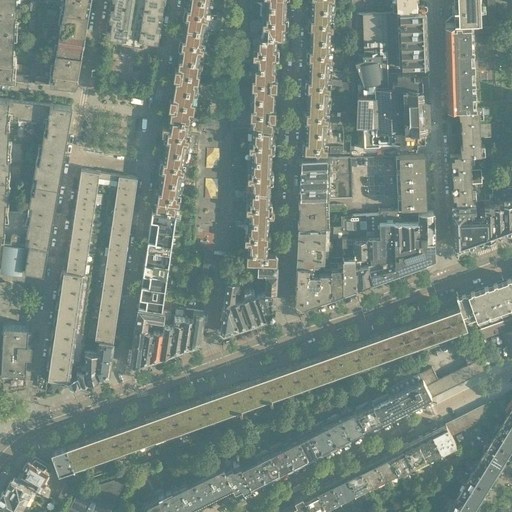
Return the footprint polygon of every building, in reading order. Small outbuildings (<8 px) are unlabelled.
[(0,0),(0,26),(14,27),(15,4),(15,0),(0,0)] [(90,0),(64,0),(63,9),(88,12),(90,0)] [(111,0),(106,34),(122,37),(121,44),(128,45),(128,41),(134,41),(133,45),(142,47),(143,40),(157,42),(163,0),(111,0)] [(208,0),(187,0),(186,6),(184,6),(182,17),(185,17),(183,27),(203,30),(205,21),(207,21),(209,10),(207,9),(208,0)] [(392,0),(393,9),(399,8),(399,11),(424,10),(425,10),(426,9),(426,8),(427,8),(427,7),(427,3),(423,3),(423,4),(418,4),(418,0),(392,0)] [(453,14),(452,14),(444,21),(444,23),(472,21),(477,21),(476,0),(452,0),(453,4),(455,4),(456,9),(453,9),(453,14)] [(494,0),(486,0),(488,21),(495,20),(494,0)] [(285,7),(265,6),(265,15),(262,15),(261,26),(264,27),(264,36),(263,36),(276,37),(284,38),(285,28),(287,28),(288,16),(285,16),(285,7)] [(331,7),(310,6),(310,17),(307,16),(307,28),(310,28),(309,38),(329,38),(330,29),(332,29),(333,18),(330,18),(331,7)] [(86,23),(88,12),(63,9),(61,19),(86,23)] [(425,20),(424,10),(399,11),(356,12),(356,23),(425,20)] [(84,33),(86,23),(61,19),(59,29),(84,33)] [(425,28),(425,20),(356,23),(355,31),(425,28)] [(473,41),(472,21),(444,23),(445,42),(473,41)] [(12,62),(13,36),(14,27),(0,26),(0,61),(13,63),(13,62),(12,62)] [(203,30),(183,27),(182,37),(179,37),(177,48),(180,48),(178,58),(199,61),(200,51),(203,52),(204,40),(202,40),(203,30)] [(425,37),(425,28),(355,31),(355,40),(425,37)] [(83,43),(84,33),(59,29),(57,39),(83,43)] [(276,37),(263,36),(264,36),(256,36),(255,46),(253,46),(252,57),(255,57),(254,67),(275,68),(275,58),(278,58),(278,47),(276,47),(276,37)] [(426,47),(425,37),(355,40),(354,50),(426,47)] [(329,38),(309,38),(309,48),(306,48),(306,59),(308,59),(308,69),(328,70),(328,60),(331,60),(331,49),(329,49),(329,38)] [(81,54),(83,43),(57,39),(55,50),(81,54)] [(473,56),(473,47),(473,41),(445,42),(446,57),(473,56)] [(426,55),(426,47),(354,50),(354,53),(358,53),(358,58),(426,55)] [(79,64),(81,54),(55,50),(53,61),(79,64)] [(426,64),(426,55),(358,58),(358,59),(354,60),(357,67),(422,64),(426,64)] [(474,73),(473,56),(446,57),(446,74),(474,73)] [(199,61),(178,58),(177,67),(174,67),(172,78),(175,78),(174,88),(194,91),(195,81),(198,82),(200,71),(197,70),(199,61)] [(13,63),(0,61),(0,78),(28,81),(29,75),(15,74),(15,75),(12,74),(13,63)] [(77,75),(79,64),(53,61),(52,71),(53,72),(77,75)] [(423,84),(423,75),(422,64),(357,67),(359,72),(360,83),(363,83),(364,108),(360,108),(361,119),(364,119),(365,133),(363,134),(361,136),(362,147),(364,149),(366,149),(375,149),(377,148),(378,146),(378,144),(394,143),(394,144),(416,143),(416,138),(424,138),(423,122),(427,122),(425,84),(423,84)] [(275,68),(254,67),(254,77),(251,76),(251,88),(253,88),(253,98),(273,98),(274,89),(276,89),(277,78),(274,78),(275,68)] [(328,70),(308,69),(307,78),(305,78),(304,89),(307,90),(306,99),(327,100),(327,90),(330,91),(330,79),(327,79),(328,70)] [(77,75),(53,72),(52,78),(49,78),(49,77),(35,76),(35,82),(75,86),(77,75)] [(475,90),(474,77),(474,73),(446,74),(447,91),(475,90)] [(194,91),(174,88),(172,97),(169,97),(168,108),(170,108),(169,118),(189,121),(190,112),(193,112),(195,101),(192,101),(194,91)] [(475,106),(475,90),(447,91),(447,107),(458,107),(475,106)] [(2,98),(0,97),(0,119),(6,120),(7,110),(12,111),(12,116),(27,118),(29,101),(9,99),(2,98)] [(275,119),(275,108),(273,108),(273,98),(253,98),(252,107),(250,107),(249,118),(252,118),(252,128),(272,129),(272,119),(275,119)] [(327,100),(306,99),(306,109),(303,109),(303,114),(303,120),(305,121),(305,131),(325,132),(326,122),(328,122),(329,110),(326,110),(327,100)] [(49,103),(29,101),(27,118),(43,119),(43,115),(48,115),(47,124),(48,124),(68,128),(71,106),(56,104),(49,103)] [(475,106),(458,107),(459,116),(460,116),(461,130),(462,144),(460,144),(460,153),(470,153),(481,153),(480,136),(491,135),(490,122),(479,123),(478,106),(475,106)] [(189,121),(169,118),(167,128),(165,128),(163,139),(165,139),(162,158),(160,158),(158,169),(161,169),(158,188),(155,188),(153,199),(156,200),(154,210),(174,213),(176,203),(179,203),(180,192),(178,192),(181,172),(183,173),(185,162),(183,161),(186,142),(188,143),(190,131),(187,131),(189,121)] [(6,120),(0,119),(0,149),(7,149),(8,128),(6,128),(6,120)] [(44,131),(40,153),(63,157),(68,128),(48,124),(46,132),(44,131)] [(272,129),(252,128),(251,138),(248,138),(248,148),(250,149),(250,169),(247,169),(247,180),(249,180),(248,200),(246,200),(245,211),(248,211),(247,230),(244,230),(244,241),(246,241),(246,251),(267,252),(267,243),(270,243),(270,231),(267,231),(268,212),(271,212),(271,201),(269,201),(270,181),(272,181),(273,170),(270,170),(271,150),(274,150),(274,139),(272,139),(272,129)] [(325,132),(305,131),(304,140),(302,140),(301,151),(327,152),(327,141),(325,141),(325,132)] [(7,149),(0,149),(0,179),(6,180),(6,171),(9,171),(10,158),(7,158),(7,149)] [(63,157),(40,153),(39,161),(36,161),(34,174),(36,174),(35,183),(57,187),(63,157)] [(425,179),(425,166),(424,153),(398,154),(399,181),(425,179)] [(470,153),(460,153),(449,153),(450,162),(452,162),(452,177),(453,190),(451,190),(452,202),(472,201),(471,182),(481,182),(481,168),(470,168),(470,153)] [(350,156),(326,157),(326,164),(330,163),(330,168),(330,171),(326,172),(326,177),(326,184),(330,183),(330,186),(330,190),(326,190),(326,197),(328,197),(328,196),(352,196),(350,156)] [(326,157),(301,158),(300,169),(330,168),(330,163),(326,164),(326,157)] [(107,182),(109,172),(81,168),(78,190),(97,192),(99,180),(107,182)] [(330,168),(300,169),(300,178),(326,177),(326,172),(330,171),(330,168)] [(133,197),(137,176),(109,172),(107,182),(116,184),(115,195),(133,197)] [(326,177),(300,178),(300,188),(330,186),(330,183),(326,184),(326,177)] [(6,180),(0,179),(0,209),(5,210),(5,201),(8,201),(8,188),(6,188),(6,180)] [(426,206),(425,179),(399,181),(400,207),(418,206),(426,206)] [(112,217),(115,195),(116,184),(107,182),(99,180),(97,192),(94,215),(91,233),(88,254),(85,272),(71,366),(69,378),(78,374),(76,369),(75,366),(75,360),(80,361),(84,334),(95,336),(98,315),(100,296),(103,275),(106,256),(109,236),(112,217)] [(511,227),(511,189),(511,180),(502,180),(502,198),(503,201),(504,230),(511,227)] [(57,187),(35,183),(33,191),(31,191),(28,204),(31,204),(30,213),(52,217),(57,187)] [(330,186),(300,188),(299,198),(325,197),(326,197),(326,190),(330,190),(330,186)] [(94,215),(97,192),(78,190),(74,212),(94,215)] [(130,220),(133,197),(115,195),(112,217),(130,220)] [(325,197),(299,198),(298,225),(328,224),(328,223),(325,223),(325,210),(346,209),(346,207),(345,206),(345,205),(344,204),(343,203),(342,203),(325,204),(325,197)] [(497,204),(493,204),(494,234),(504,230),(503,201),(502,198),(496,198),(497,204)] [(481,201),(472,201),(452,202),(452,210),(465,209),(471,209),(471,210),(478,209),(481,209),(481,201)] [(484,208),(484,209),(485,237),(494,234),(493,204),(493,201),(489,202),(489,208),(484,208)] [(378,212),(365,213),(366,260),(371,279),(435,256),(434,239),(423,240),(418,235),(417,223),(417,210),(418,210),(418,206),(400,207),(400,208),(393,208),(393,207),(391,207),(391,208),(379,208),(379,206),(378,206),(378,212)] [(5,210),(0,209),(0,265),(11,266),(43,272),(52,217),(30,213),(17,210),(7,210),(5,210)] [(174,222),(175,213),(174,213),(154,210),(152,209),(150,219),(174,222)] [(465,209),(452,210),(454,245),(457,247),(466,244),(465,209)] [(471,209),(465,209),(466,244),(475,240),(474,215),(471,215),(471,210),(471,209)] [(484,209),(481,209),(478,209),(478,214),(474,215),(475,240),(485,237),(484,209)] [(433,210),(418,210),(417,210),(417,223),(433,222),(433,210)] [(91,233),(94,215),(74,212),(72,231),(91,233)] [(365,213),(352,214),(353,238),(354,274),(356,284),(371,279),(366,260),(365,213)] [(352,214),(346,214),(341,214),(341,224),(343,224),(343,244),(344,253),(345,288),(356,284),(354,274),(353,238),(352,214)] [(128,238),(130,220),(112,217),(109,236),(128,238)] [(172,234),(174,222),(150,219),(148,230),(172,234)] [(433,222),(417,223),(418,235),(423,240),(434,239),(433,222)] [(341,224),(328,224),(298,225),(297,243),(343,244),(343,224),(341,224)] [(171,243),(172,234),(148,230),(147,239),(171,243)] [(88,254),(91,233),(72,231),(69,251),(88,254)] [(125,259),(128,238),(109,236),(106,256),(125,259)] [(170,252),(171,243),(147,239),(146,248),(170,252)] [(343,244),(297,243),(296,260),(309,260),(321,261),(325,261),(325,253),(330,253),(332,253),(344,253),(343,244)] [(168,264),(170,252),(146,248),(144,260),(168,264)] [(85,272),(88,254),(69,251),(66,269),(85,272)] [(277,262),(277,254),(275,252),(267,252),(246,251),(246,252),(246,261),(250,262),(277,262)] [(344,253),(332,253),(332,258),(332,265),(332,293),(345,288),(344,253)] [(122,278),(125,259),(106,256),(103,275),(122,278)] [(166,275),(168,264),(144,260),(142,272),(166,275)] [(309,260),(296,260),(294,302),(298,305),(308,301),(309,260)] [(321,261),(309,260),(308,301),(321,297),(321,261)] [(325,265),(325,261),(321,261),(321,297),(332,293),(332,265),(325,265)] [(276,272),(277,263),(277,262),(250,262),(250,271),(258,271),(265,271),(276,272)] [(63,385),(65,382),(71,385),(71,387),(81,382),(78,374),(69,378),(71,366),(85,272),(66,269),(63,268),(53,339),(49,363),(47,375),(49,376),(63,385)] [(275,290),(276,272),(265,271),(264,289),(275,290)] [(164,287),(166,275),(142,272),(141,284),(164,287)] [(119,298),(122,278),(103,275),(100,296),(119,298)] [(511,275),(510,277),(509,276),(506,277),(506,278),(503,279),(496,282),(496,281),(492,282),(493,283),(490,284),(491,287),(506,329),(511,326),(511,275)] [(227,279),(223,305),(230,303),(233,301),(234,287),(238,287),(239,280),(227,279)] [(163,299),(164,287),(141,284),(139,296),(163,299)] [(506,329),(491,287),(490,284),(487,285),(487,284),(483,285),(484,286),(474,290),(473,289),(470,290),(470,291),(469,291),(467,292),(468,295),(484,337),(506,329)] [(248,288),(248,289),(248,296),(257,319),(265,316),(257,292),(254,293),(254,288),(248,288)] [(248,296),(248,289),(244,289),(244,297),(239,299),(247,323),(257,319),(248,296)] [(275,290),(264,289),(257,292),(265,316),(272,314),(274,311),(275,297),(275,290)] [(484,337),(468,295),(467,292),(464,293),(464,292),(461,293),(461,294),(458,295),(459,298),(461,303),(458,304),(468,332),(472,341),(484,337)] [(116,318),(119,298),(100,296),(98,315),(116,318)] [(161,309),(163,299),(139,296),(138,305),(160,308),(161,309)] [(247,323),(239,299),(233,301),(230,303),(239,326),(247,323)] [(230,303),(223,305),(220,328),(223,331),(239,326),(230,303)] [(458,304),(428,315),(438,343),(468,332),(458,304)] [(160,308),(138,305),(135,326),(144,327),(146,328),(147,319),(154,319),(163,320),(169,321),(170,310),(161,309),(160,308)] [(179,347),(184,307),(175,306),(175,313),(173,313),(173,316),(172,326),(169,351),(179,347)] [(189,344),(192,318),(193,308),(184,307),(179,347),(189,344)] [(192,318),(189,344),(196,341),(199,338),(203,310),(193,308),(192,318)] [(113,339),(116,318),(98,315),(95,336),(95,337),(99,337),(113,339)] [(428,315),(398,325),(408,353),(438,343),(428,315)] [(30,342),(30,341),(30,342),(26,341),(26,338),(27,323),(3,322),(3,325),(2,339),(0,338),(0,352),(2,375),(24,372),(28,351),(29,351),(29,350),(30,342)] [(172,326),(162,324),(162,326),(162,330),(159,354),(169,351),(172,326)] [(398,325),(368,336),(378,364),(408,353),(398,325)] [(135,326),(129,361),(133,364),(139,361),(143,331),(144,327),(135,326)] [(153,328),(152,332),(149,358),(159,354),(162,330),(153,328)] [(511,329),(502,334),(511,357),(511,356),(511,329)] [(152,332),(143,331),(139,361),(149,358),(152,332)] [(368,336),(337,347),(348,375),(378,364),(368,336)] [(108,370),(113,339),(99,337),(98,338),(99,338),(97,352),(93,378),(106,373),(108,370)] [(476,351),(473,344),(461,349),(465,356),(476,351)] [(337,347),(307,358),(317,385),(348,375),(337,347)] [(93,378),(97,352),(84,350),(84,365),(85,381),(93,378)] [(479,357),(476,351),(465,356),(468,363),(474,360),(479,357)] [(485,369),(479,357),(474,360),(480,372),(485,369)] [(307,358),(277,368),(287,396),(317,385),(307,358)] [(474,360),(468,363),(473,375),(480,372),(474,360)] [(473,375),(468,363),(462,366),(468,378),(473,375)] [(85,381),(84,365),(75,366),(76,369),(78,374),(81,382),(85,381)] [(419,372),(422,378),(436,371),(433,365),(419,372)] [(468,378),(462,366),(455,369),(461,381),(468,378)] [(227,418),(287,396),(277,368),(217,390),(227,418)] [(436,371),(422,378),(426,384),(433,380),(438,377),(439,377),(436,371)] [(432,396),(426,384),(422,378),(419,372),(403,380),(405,384),(406,386),(415,404),(432,396)] [(450,372),(445,374),(450,386),(456,384),(450,372)] [(445,374),(439,377),(438,377),(444,389),(450,386),(445,374)] [(394,382),(391,375),(381,378),(385,386),(394,382)] [(438,377),(433,380),(438,392),(444,389),(438,377)] [(406,386),(405,384),(403,380),(386,388),(389,394),(398,412),(415,404),(406,386)] [(433,380),(426,384),(432,396),(438,392),(433,380)] [(363,384),(346,390),(349,396),(365,388),(363,384)] [(217,390),(187,400),(197,428),(227,418),(217,390)] [(398,412),(389,394),(373,402),(382,420),(398,412)] [(187,400),(157,411),(167,439),(197,428),(187,400)] [(496,412),(490,400),(484,403),(490,415),(496,412)] [(373,402),(357,410),(366,428),(382,420),(373,402)] [(484,403),(479,406),(485,418),(490,415),(484,403)] [(479,406),(473,409),(480,420),(485,418),(479,406)] [(355,407),(341,414),(352,435),(366,428),(357,410),(355,407)] [(473,409),(468,411),(474,423),(480,420),(473,409)] [(157,411),(127,422),(136,450),(167,439),(157,411)] [(468,411),(463,414),(469,426),(474,423),(468,411)] [(341,414),(327,421),(337,443),(352,435),(341,414)] [(463,414),(458,417),(464,428),(469,426),(463,414)] [(458,417),(453,419),(458,431),(464,428),(458,417)] [(511,421),(505,417),(494,436),(511,446),(511,421)] [(458,431),(453,419),(448,422),(445,423),(451,434),(454,433),(458,431)] [(327,421),(312,428),(323,450),(337,443),(327,421)] [(127,422),(97,433),(107,460),(136,450),(127,422)] [(445,422),(430,430),(441,452),(457,444),(451,434),(445,423),(445,422)] [(312,428),(297,436),(308,457),(323,450),(312,428)] [(430,430),(416,437),(427,459),(441,452),(430,430)] [(97,433),(66,443),(76,471),(87,467),(90,476),(110,468),(107,460),(97,433)] [(297,436),(284,443),(294,464),(308,457),(297,436)] [(511,448),(511,446),(494,436),(482,455),(501,467),(502,465),(504,466),(507,460),(506,459),(511,448)] [(416,437),(402,444),(413,466),(427,459),(416,437)] [(205,442),(197,446),(200,452),(208,448),(205,442)] [(66,443),(51,449),(60,475),(63,476),(76,471),(66,443)] [(284,443),(269,450),(280,471),(294,464),(284,443)] [(388,451),(398,471),(399,473),(413,466),(402,444),(388,451)] [(269,450),(255,457),(266,478),(280,471),(269,450)] [(388,451),(373,458),(383,479),(398,471),(388,451)] [(501,467),(482,455),(471,474),(489,486),(496,475),(498,476),(501,470),(500,469),(501,467)] [(21,472),(17,478),(26,483),(48,495),(50,489),(44,485),(50,475),(50,473),(46,470),(48,466),(48,463),(36,456),(34,457),(31,461),(28,459),(23,468),(25,469),(22,473),(21,472)] [(255,457),(240,464),(251,486),(266,478),(255,457)] [(373,458),(358,466),(369,486),(383,479),(373,458)] [(233,465),(224,469),(233,486),(234,490),(241,486),(243,490),(251,486),(240,464),(234,468),(233,465)] [(222,465),(209,471),(218,492),(225,489),(225,490),(233,486),(224,469),(222,465)] [(358,466),(344,473),(355,493),(369,486),(358,466)] [(209,471),(194,479),(205,500),(212,497),(211,495),(218,492),(209,471)] [(344,473),(330,480),(340,500),(355,493),(344,473)] [(489,486),(471,474),(459,493),(478,505),(479,503),(481,504),(484,498),(483,497),(489,486)] [(9,484),(5,491),(29,504),(35,493),(24,487),(26,483),(17,478),(14,477),(12,480),(11,479),(8,484),(9,484)] [(445,480),(439,477),(436,483),(441,486),(445,480)] [(67,511),(108,511),(123,483),(114,478),(78,490),(67,511)] [(205,500),(194,479),(180,486),(190,506),(196,503),(197,504),(205,500)] [(330,480),(317,486),(327,506),(340,500),(330,480)] [(73,487),(65,483),(59,494),(67,499),(73,487)] [(180,486),(165,493),(174,511),(181,511),(183,511),(183,510),(190,506),(180,486)] [(302,494),(311,511),(315,511),(327,506),(317,486),(302,494)] [(0,496),(0,506),(10,511),(24,511),(29,504),(5,491),(3,490),(0,496)] [(174,511),(165,493),(147,502),(156,511),(174,511)] [(478,505),(459,493),(448,511),(449,511),(475,511),(478,507),(477,506),(478,505)] [(302,494),(294,498),(296,502),(290,505),(292,511),(311,511),(302,494)] [(156,511),(147,502),(142,511),(156,511)] [(411,502),(403,508),(406,511),(413,506),(411,502)]
